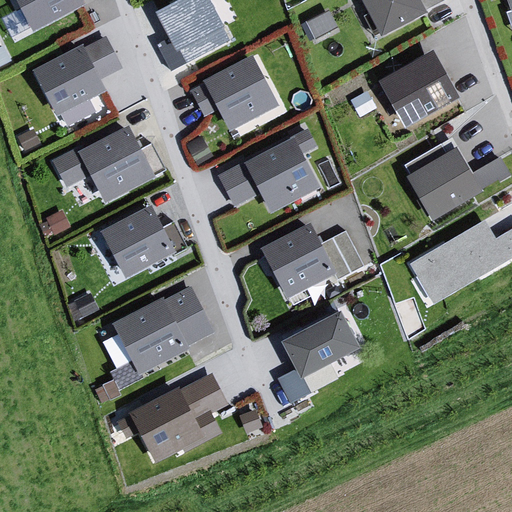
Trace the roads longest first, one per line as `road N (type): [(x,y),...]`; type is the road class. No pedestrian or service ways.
road 1 (residential): [(117,0),(254,378)]
road 2 (residential): [(470,0),(511,117)]
